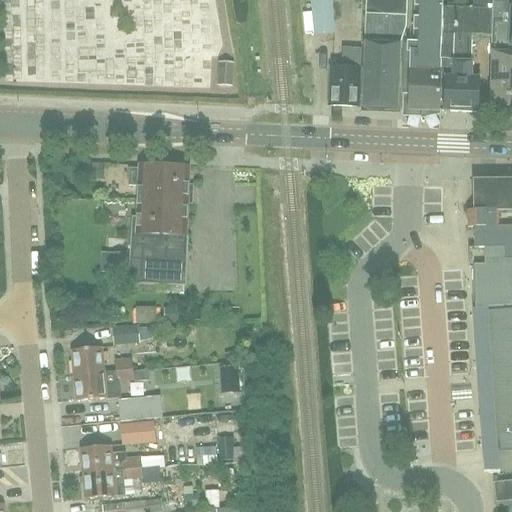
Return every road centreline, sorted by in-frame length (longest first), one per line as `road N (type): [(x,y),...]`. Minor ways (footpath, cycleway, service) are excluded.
road 1 (residential): [(469,511),(462,490),(393,478),(370,453),(355,276),(401,232),(406,144)]
road 2 (primary): [(406,144),(17,124)]
road 3 (residential): [(46,511),(24,315)]
road 4 (residential): [(24,315),(17,124)]
